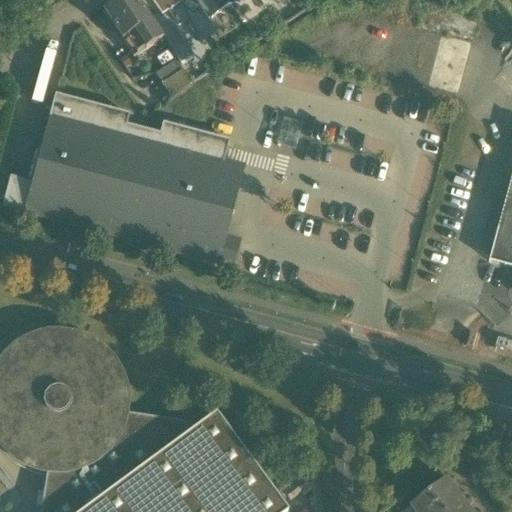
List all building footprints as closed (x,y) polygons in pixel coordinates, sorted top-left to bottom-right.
[(121,0),(102,13),(122,43),(150,25),(149,23),(133,0),(121,0)] [(185,0),(150,0),(161,16),(180,4),(185,0)] [(216,35),(207,22),(192,0),(185,0),(180,4),(190,19),(186,22),(201,45),(216,35)] [(192,0),(207,22),(242,0),(192,0)] [(166,31),(157,18),(149,23),(150,25),(158,36),(160,35),(166,31)] [(158,36),(150,25),(122,43),(133,61),(161,42),(158,36)] [(166,31),(160,35),(180,65),(192,57),(172,27),(166,31)] [(152,75),(160,87),(182,73),(174,61),(152,75)] [(190,85),(182,73),(160,87),(168,99),(190,85)] [(55,98),(50,120),(30,193),(8,187),(2,209),(232,271),(239,245),(225,242),(220,240),(222,231),(208,228),(225,166),(223,165),(228,144),(162,126),(160,137),(126,128),(128,117),(55,98)] [(220,240),(225,242),(244,171),(225,166),(208,228),(222,231),(220,240)] [(511,203),(505,201),(488,264),(511,270),(511,203)] [(29,463),(47,468),(74,466),(96,455),(111,437),(119,415),(119,396),(114,378),(103,362),(89,350),(71,343),(53,341),(34,345),(18,354),(4,367),(0,374),(0,435),(1,438),(13,453),(29,463)] [(182,426),(119,415),(111,437),(96,455),(74,466),(47,468),(40,511),(87,511),(190,436),(182,426)] [(284,511),(215,418),(190,436),(87,511),(284,511)] [(408,509),(409,511),(447,511),(459,503),(443,482),(408,509)] [(465,511),(459,503),(447,511),(465,511)]
